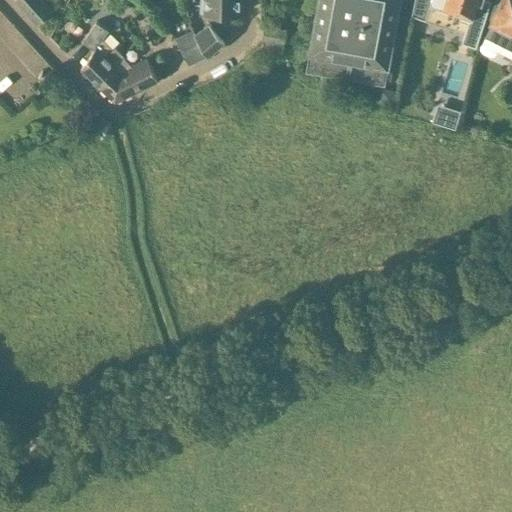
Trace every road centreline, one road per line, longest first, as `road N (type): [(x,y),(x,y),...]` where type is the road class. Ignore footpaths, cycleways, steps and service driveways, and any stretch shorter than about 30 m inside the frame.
road 1 (track): [(0,455),(511,263)]
road 2 (residential): [(3,0),(109,115),(230,59),(254,26),(254,0)]
